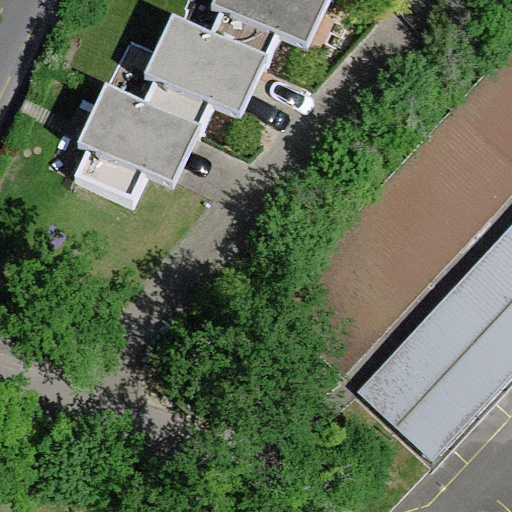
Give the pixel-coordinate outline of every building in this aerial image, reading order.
[(329,0),(220,0),(213,16),(223,20),(280,46),(311,60),(336,4),(329,0)] [(212,45),(269,73),(280,46),(223,20),(212,45)] [(212,45),(175,27),(148,86),(156,90),(214,116),(242,129),(269,73),(212,45)] [(345,380),(511,199),(511,50),(265,318),(345,380)] [(145,115),(202,142),(214,116),(156,90),(145,115)] [(145,115),(107,96),(82,154),(90,158),(148,185),(175,198),(202,142),(145,115)] [(136,211),(148,185),(90,158),(78,185),(136,211)] [(511,382),(511,233),(359,397),(434,467),(511,382)]
